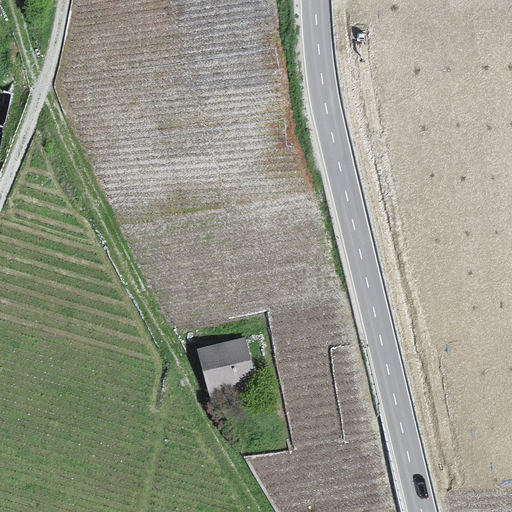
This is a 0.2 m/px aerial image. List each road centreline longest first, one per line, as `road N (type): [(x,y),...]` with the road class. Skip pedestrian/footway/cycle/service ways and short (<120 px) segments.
road 1 (track): [(7,0),(61,136),(205,424),(261,511)]
road 2 (tertiary): [(422,511),(324,98),(317,0)]
road 3 (track): [(61,0),(37,115),(0,204)]
